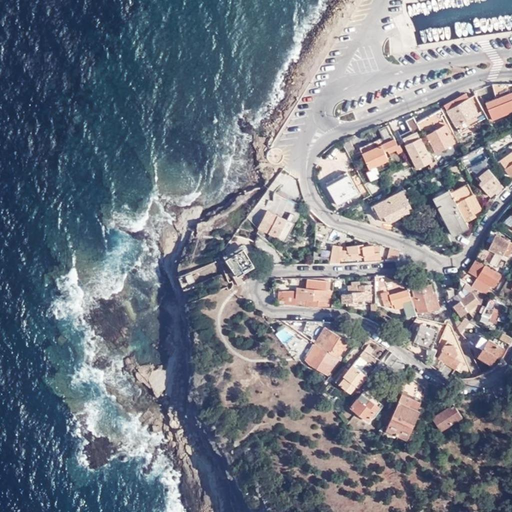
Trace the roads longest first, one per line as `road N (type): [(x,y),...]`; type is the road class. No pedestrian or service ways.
road 1 (residential): [(435,266),(274,270),(259,288),(262,299),(272,309),(361,321),(458,383),(492,377),(511,353)]
road 2 (tertiary): [(511,52),(338,88),(321,106)]
road 3 (residential): [(304,161),(310,194),(333,219),(418,248),(435,266)]
road 4 (tertiary): [(340,130),(511,73)]
